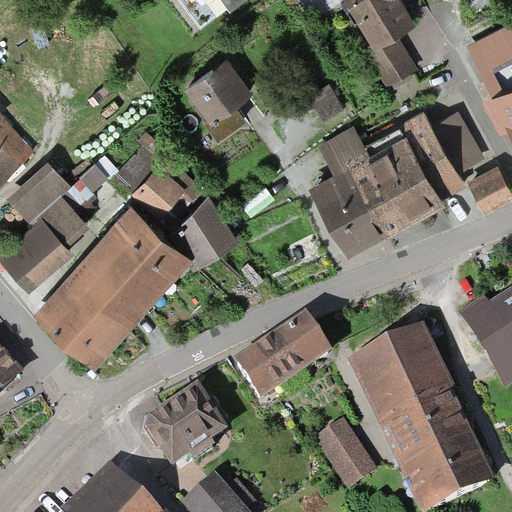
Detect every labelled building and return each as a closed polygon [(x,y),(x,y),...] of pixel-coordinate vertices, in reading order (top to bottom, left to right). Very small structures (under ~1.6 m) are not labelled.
[(180,0),(203,30),(243,0),(180,0)] [(341,0),(371,49),(396,34),(415,22),(400,0),(341,0)] [(511,22),(465,46),(491,99),(481,104),(499,141),(508,137),(511,144),(511,22)] [(416,67),(396,34),(371,49),(365,52),(384,86),(416,67)] [(236,70),(228,60),(185,92),(206,120),(202,123),(217,144),(248,121),(239,109),(256,97),(236,70)] [(0,183),(36,151),(0,111),(0,183)] [(320,144),(337,176),(312,189),(349,256),(443,204),(440,199),(463,186),(457,175),(486,159),(460,111),(432,127),(424,112),(365,144),(354,125),(320,144)] [(135,190),(130,196),(160,222),(183,195),(193,204),(204,191),(169,159),(172,155),(151,136),(117,174),(135,190)] [(47,161),(6,198),(29,223),(70,186),(47,161)] [(86,202),(111,174),(98,162),(72,189),(86,202)] [(511,204),(511,195),(499,169),(467,184),(484,218),(511,204)] [(64,197),(39,218),(41,221),(0,255),(0,264),(28,297),(76,255),(70,248),(92,229),(64,197)] [(238,243),(210,197),(175,234),(191,262),(195,269),(238,243)] [(159,233),(135,210),(32,320),(94,372),(191,262),(159,233)] [(511,378),(511,288),(486,304),(482,298),(463,310),(507,381),(511,378)] [(330,350),(305,314),(237,360),(262,396),(330,350)] [(454,391),(425,329),(354,362),(425,511),(496,479),(465,414),(454,391)] [(0,343),(0,389),(23,369),(0,343)] [(216,406),(200,382),(149,415),(146,427),(171,465),(190,452),(195,459),(218,444),(214,438),(230,427),(216,406)] [(379,469),(345,417),(317,436),(351,488),(379,469)] [(162,511),(115,463),(64,511),(162,511)] [(249,511),(216,472),(182,501),(191,511),(249,511)]
